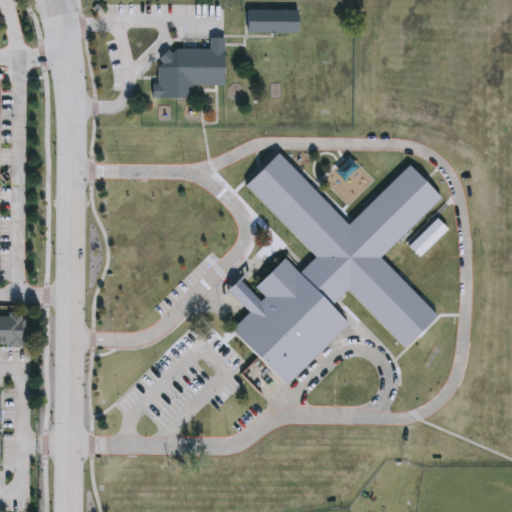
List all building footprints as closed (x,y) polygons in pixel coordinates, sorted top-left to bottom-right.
[(242,33),(242,10),(295,10),(295,33),(242,33)] [(221,86),(190,85),(190,98),(148,98),(149,85),(156,85),(157,50),(207,51),(207,38),(222,38),(221,86)] [(245,186),(315,257),(301,272),(287,257),(257,287),(266,297),(261,302),(243,283),(233,293),(252,313),(235,330),(290,386),(354,323),(336,305),(350,292),(403,346),(435,315),(380,260),(443,198),(426,180),(411,166),(350,226),(279,153),(245,186)] [(410,246),(438,218),(449,229),(421,257),(410,246)] [(1,346),(0,346),(0,313),(21,313),(21,347),(1,347),(1,346)]
